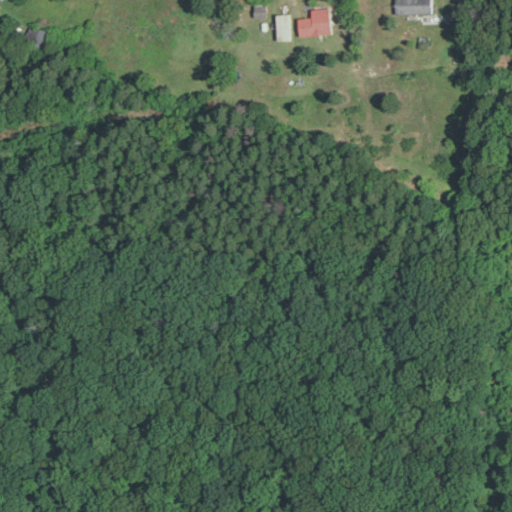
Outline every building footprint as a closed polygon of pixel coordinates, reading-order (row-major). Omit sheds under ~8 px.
[(268,15),(267,0),(256,0),(257,16),(268,15)] [(398,0),(399,13),(437,11),(436,0),(398,0)] [(304,35),(335,31),(332,6),(314,8),(315,15),(302,17),(304,35)] [(293,12),(281,13),(282,39),(294,38),(293,12)] [(53,30),(32,24),(26,44),(47,51),(53,30)]
